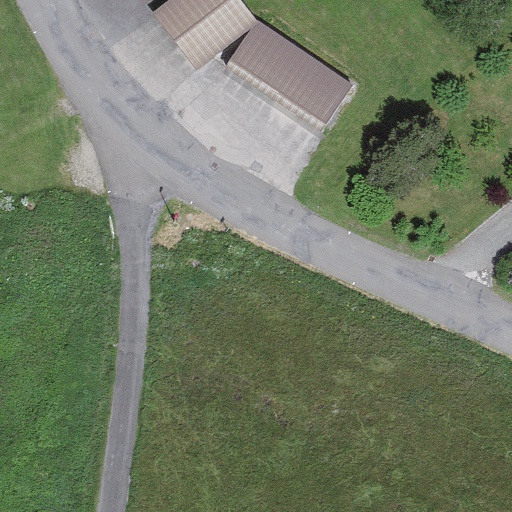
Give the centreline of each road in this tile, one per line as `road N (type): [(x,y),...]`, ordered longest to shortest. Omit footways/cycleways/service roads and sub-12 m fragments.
road 1 (residential): [(127,161),(511,335)]
road 2 (unclassified): [(127,161),(128,319),(106,511)]
road 3 (residential): [(41,0),(127,161)]
